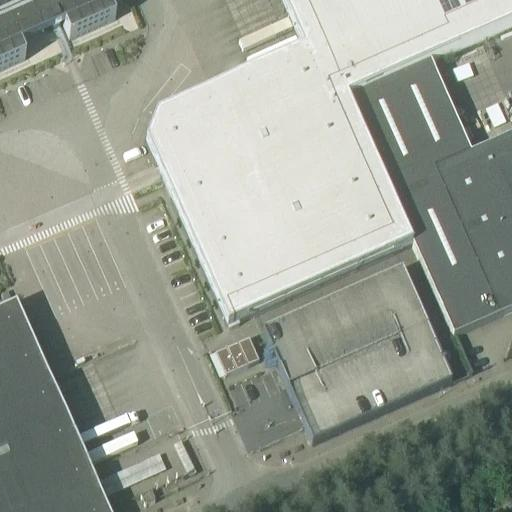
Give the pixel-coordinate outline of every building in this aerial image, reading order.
[(0,0),(0,73),(24,63),(19,51),(64,32),(69,43),(114,23),(109,12),(121,7),(117,0),(0,0)] [(344,106),(355,101),(429,67),(483,45),(511,31),(511,0),(276,0),(302,57),(155,121),(145,148),(226,332),(411,250),(344,106)] [(355,101),(344,106),(353,126),(411,250),(420,272),(452,343),(461,339),(468,336),(511,316),(511,139),(495,147),(469,159),(453,122),(429,67),(405,78),(355,101)] [(449,384),(401,276),(261,338),(311,450),(451,388),(449,384)] [(0,511),(104,511),(88,475),(58,408),(48,384),(15,310),(0,316),(0,511)] [(224,381),(259,366),(248,344),(214,359),(224,381)] [(144,511),(154,507),(150,496),(140,501),(144,511)]
